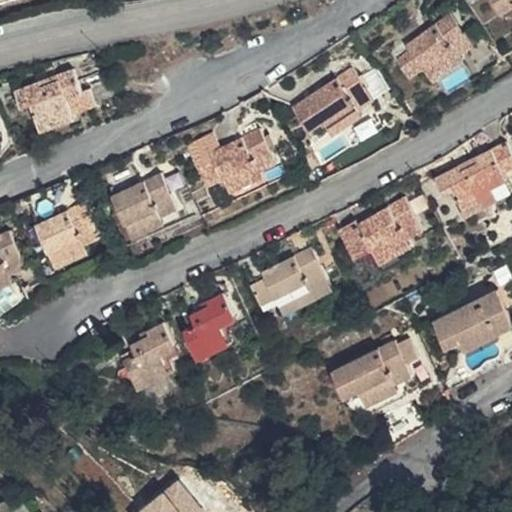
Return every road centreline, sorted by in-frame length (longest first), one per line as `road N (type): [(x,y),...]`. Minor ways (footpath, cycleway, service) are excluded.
road 1 (residential): [(511,91),(294,214),(44,326)]
road 2 (residential): [(369,0),(231,84),(0,186)]
road 3 (residential): [(0,51),(234,0)]
road 4 (residential): [(511,381),(339,511)]
